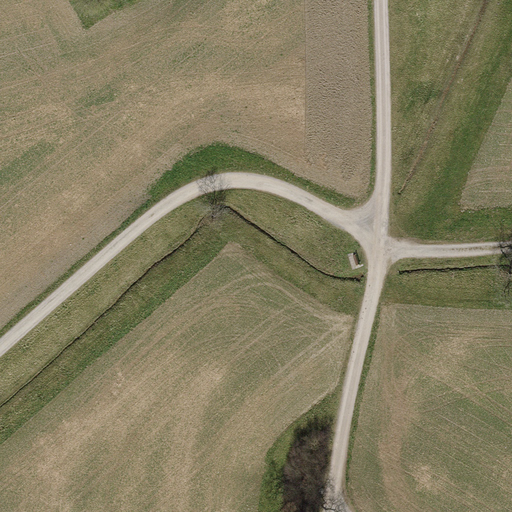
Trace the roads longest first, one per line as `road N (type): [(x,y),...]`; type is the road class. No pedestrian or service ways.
road 1 (track): [(381,239),(263,179),(203,183),(0,350)]
road 2 (track): [(381,0),(381,239)]
road 3 (track): [(381,239),(425,251),(511,245)]
